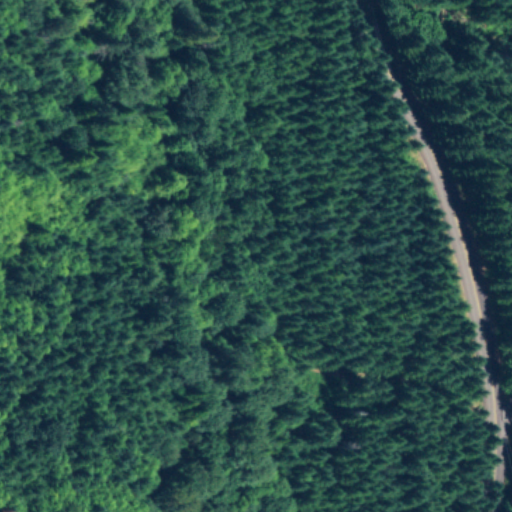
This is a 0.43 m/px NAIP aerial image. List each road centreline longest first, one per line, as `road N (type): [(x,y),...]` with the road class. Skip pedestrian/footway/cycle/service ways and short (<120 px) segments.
road 1 (track): [(0,126),(49,127),(130,149),(262,377),(329,398),(440,494),(511,501)]
road 2 (residential): [(511,408),(490,348),(481,254),(422,16),(407,0)]
